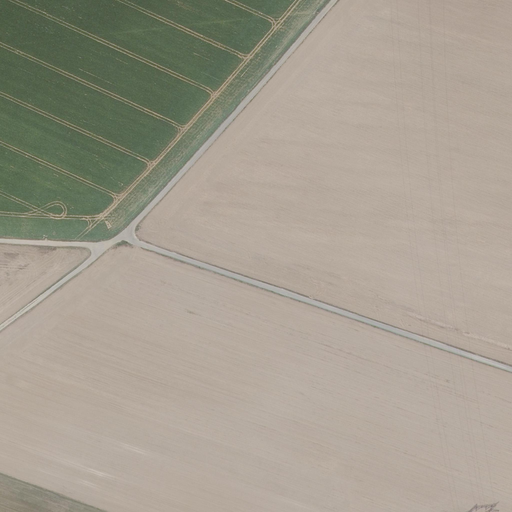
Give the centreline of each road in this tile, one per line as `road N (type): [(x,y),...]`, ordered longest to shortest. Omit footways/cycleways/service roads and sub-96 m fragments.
road 1 (track): [(511,368),(118,239)]
road 2 (track): [(118,239),(335,0)]
road 3 (track): [(0,326),(118,239)]
